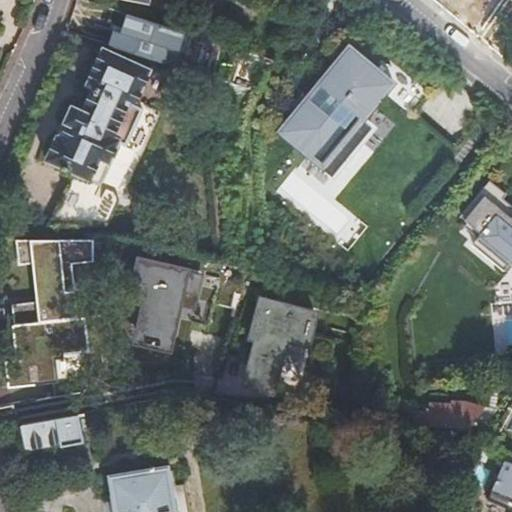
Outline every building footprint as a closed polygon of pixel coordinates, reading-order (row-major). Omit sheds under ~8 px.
[(139,49),(148,19),(113,8),(105,37),(139,49)] [(64,118),(45,159),(89,181),(107,140),(102,137),(112,119),(123,124),(149,69),(102,45),(92,63),(83,59),(75,76),(80,78),(74,92),(69,90),(56,114),(64,118)] [(395,85),(351,49),(309,99),(303,95),(302,97),(307,101),(302,108),(306,111),(297,121),(294,118),(280,134),(335,179),(374,131),(364,123),(395,85)] [(306,111),(302,108),(294,118),(297,121),(306,111)] [(95,188),(95,185),(62,180),(57,212),(107,219),(111,191),(95,188)] [(508,195),(490,181),(461,217),(468,224),(465,228),(479,239),(473,245),(506,271),(511,263),(511,205),(504,199),(508,195)] [(86,349),(81,235),(26,237),(29,320),(2,321),(5,383),(52,381),(51,351),(86,349)] [(204,273),(138,257),(127,302),(140,305),(132,343),(173,352),(182,315),(194,318),(204,273)] [(318,313),(259,298),(248,340),(253,341),(241,388),(273,397),(285,350),(307,355),(318,313)] [(9,301),(10,319),(29,318),(29,300),(9,301)] [(68,395),(10,406),(12,418),(70,408),(68,395)] [(488,404),(436,404),(437,425),(477,425),(488,404)] [(35,415),(22,418),(27,443),(64,438),(65,443),(86,439),(86,437),(91,436),(87,407),(81,408),(35,415)] [(170,462),(114,472),(119,511),(180,511),(180,507),(185,506),(181,483),(186,483),(186,484),(188,484),(188,486),(190,485),(189,481),(174,484),(170,462)] [(511,511),(511,466),(503,463),(490,495),(511,504),(511,511)] [(180,511),(193,511),(190,485),(188,486),(188,484),(186,484),(186,483),(181,483),(185,506),(180,507),(180,511)]
